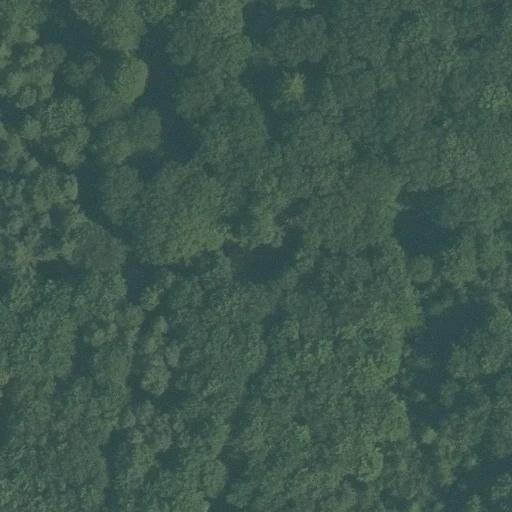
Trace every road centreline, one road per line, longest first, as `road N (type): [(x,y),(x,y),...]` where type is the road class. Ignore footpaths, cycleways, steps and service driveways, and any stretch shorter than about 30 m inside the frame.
road 1 (track): [(0,289),(511,227)]
road 2 (track): [(216,262),(251,211),(353,0)]
